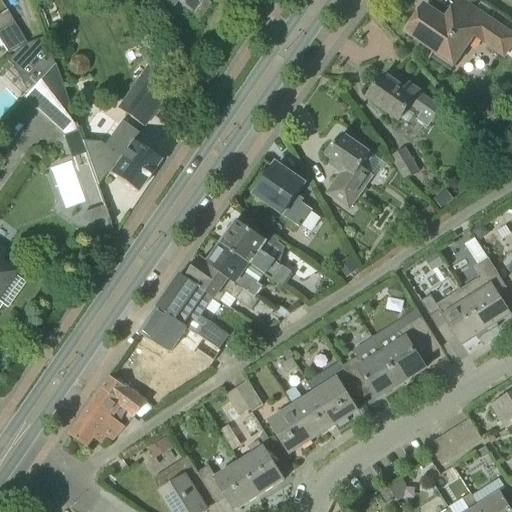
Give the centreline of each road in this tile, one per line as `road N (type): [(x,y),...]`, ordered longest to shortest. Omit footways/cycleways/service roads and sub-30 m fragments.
road 1 (tertiary): [(17,456),(333,0)]
road 2 (tertiary): [(307,0),(0,445)]
road 3 (residential): [(308,511),(337,466),(511,363)]
